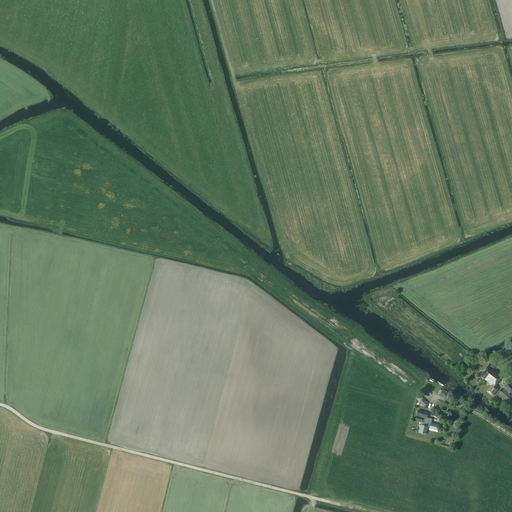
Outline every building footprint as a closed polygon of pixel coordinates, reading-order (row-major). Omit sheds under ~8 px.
[(493,396),(498,390),(495,387),(501,380),(500,380),(503,376),(494,368),(497,365),(493,363),(490,366),(488,365),(480,375),(492,385),(487,391),(493,396)] [(505,387),(505,388),(499,394),(506,402),(507,402),(509,404),(511,401),(511,397),(511,395),(511,393),(511,392),(511,385),(509,382),(505,387)] [(424,407),(427,403),(423,399),(419,402),(424,407)] [(422,426),(420,433),(426,435),(427,428),(429,423),(429,421),(427,420),(427,418),(429,413),(418,411),(417,416),(415,421),(419,422),(419,423),(423,424),(422,426)] [(429,428),(429,429),(438,431),(439,426),(431,423),(431,424),(429,423),(427,428),(429,428)]
